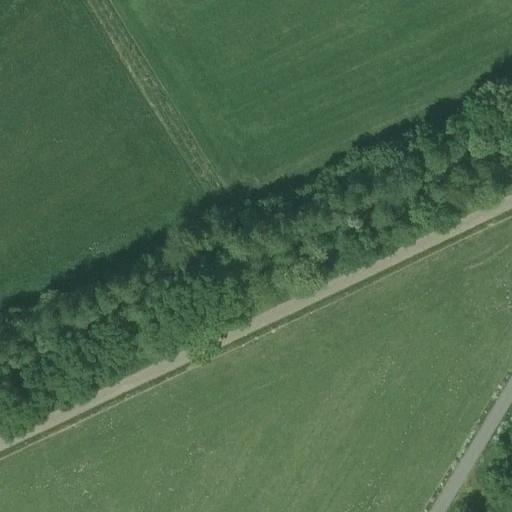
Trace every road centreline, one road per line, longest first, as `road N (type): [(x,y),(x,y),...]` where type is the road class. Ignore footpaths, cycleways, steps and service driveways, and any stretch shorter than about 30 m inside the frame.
road 1 (unclassified): [(0,433),(281,291),(511,192)]
road 2 (unclassified): [(426,511),(511,375)]
